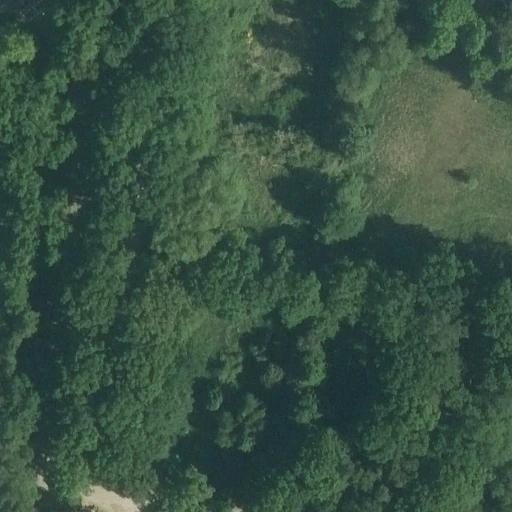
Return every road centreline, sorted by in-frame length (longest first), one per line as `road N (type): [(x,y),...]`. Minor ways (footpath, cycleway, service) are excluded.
road 1 (unclassified): [(39,486),(91,139),(79,78),(29,0)]
road 2 (unclassified): [(232,511),(39,486)]
